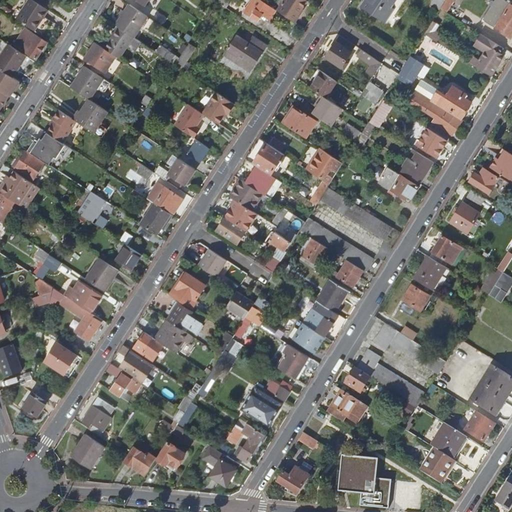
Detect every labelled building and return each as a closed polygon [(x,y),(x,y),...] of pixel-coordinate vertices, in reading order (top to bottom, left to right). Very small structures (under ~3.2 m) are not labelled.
[(28,0),(17,18),(34,30),(48,9),(42,4),(35,0),(28,0)] [(268,6),(259,0),(251,0),(243,12),(258,22),(261,16),(269,21),(276,11),(268,6)] [(298,12),(306,1),(304,0),(283,0),(276,11),(294,23),(300,14),(298,12)] [(362,0),(358,7),(383,23),(392,10),(395,11),(402,0),(362,0)] [(438,8),(443,0),(435,0),(432,5),(438,8)] [(494,26),(510,2),(507,0),(495,0),(483,18),(494,26)] [(446,11),(450,4),(445,1),(440,8),(446,11)] [(133,37),(147,16),(130,3),(115,24),(118,26),(133,36),(133,37)] [(495,28),(511,37),(511,35),(511,5),(509,4),(495,28)] [(152,17),(162,24),(166,18),(156,11),(152,17)] [(434,31),(438,25),(432,21),(424,33),(437,42),(441,35),(434,31)] [(118,26),(104,48),(116,55),(118,57),(133,36),(118,26)] [(28,29),(26,32),(30,34),(21,48),(36,58),(47,41),(28,29)] [(411,56),(424,64),(438,42),(437,42),(424,33),(410,55),(411,56)] [(503,47),(481,33),(474,44),(485,51),(479,61),(471,56),(468,61),(478,68),(491,76),(505,54),(500,51),(503,47)] [(336,43),(351,53),(356,47),(340,36),(336,43)] [(248,45),(237,37),(224,56),(249,72),(266,48),(253,39),(248,45)] [(104,72),(116,55),(104,48),(95,41),(84,58),(104,72)] [(8,43),(0,55),(0,68),(12,77),(26,55),(8,43)] [(351,53),(336,43),(326,58),(344,70),(348,64),(345,62),(351,53)] [(195,48),(189,44),(175,65),(181,69),(195,48)] [(361,50),(357,55),(372,65),(367,72),(373,76),(378,69),(381,64),(361,50)] [(415,78),(424,64),(411,56),(397,79),(410,87),(415,78)] [(89,99),(103,78),(85,65),(71,86),(89,98),(89,99)] [(12,77),(0,68),(0,89),(8,95),(9,96),(19,82),(12,77)] [(310,87),(330,97),(339,79),(318,69),(310,87)] [(374,85),(370,83),(365,91),(378,101),(384,92),(382,90),(390,78),(382,73),(380,77),(374,85)] [(370,82),(370,83),(374,85),(380,77),(376,74),(370,82)] [(433,89),(415,78),(410,87),(428,98),(433,89)] [(436,91),(430,100),(436,103),(440,106),(461,119),(471,103),(465,99),(467,95),(452,86),(445,96),(436,91)] [(0,108),(8,95),(0,89),(0,108)] [(227,114),(233,105),(215,93),(202,113),(204,115),(217,124),(224,113),(227,114)] [(82,113),(76,121),(78,122),(94,133),(108,111),(89,99),(89,98),(81,111),(82,113)] [(323,98),(313,114),(331,126),(341,110),(323,98)] [(441,108),(440,106),(436,103),(429,114),(434,117),(427,128),(446,140),(448,142),(462,120),(441,108)] [(196,126),(204,115),(202,113),(188,104),(174,125),(186,133),(188,133),(192,136),(198,128),(196,126)] [(158,115),(147,107),(142,114),(153,122),(158,115)] [(294,107),(283,123),(306,138),(317,122),(294,107)] [(53,119),(45,131),(63,143),(78,122),(76,121),(58,108),(51,118),(53,119)] [(366,141),(375,127),(368,122),(366,125),(361,134),(359,137),(366,141)] [(348,126),(343,134),(356,142),(359,137),(361,134),(348,126)] [(436,157),(446,140),(427,128),(426,128),(416,144),(436,157)] [(39,160),(44,152),(40,149),(48,137),(39,131),(26,152),(25,152),(15,167),(32,178),(43,162),(39,160)] [(53,140),(48,137),(40,149),(44,152),(53,140)] [(190,137),(183,148),(188,151),(195,140),(190,137)] [(272,138),(268,145),(281,153),(285,146),(272,138)] [(280,161),(284,155),(281,153),(268,145),(260,139),(246,160),(256,167),(270,176),(274,170),(277,171),(282,163),(280,161)] [(198,163),(208,148),(196,140),(186,154),(198,163)] [(310,169),(309,171),(324,181),(329,184),(332,179),(327,175),(331,170),(336,173),(342,163),(321,149),(309,168),(310,169)] [(511,154),(505,150),(499,159),(496,158),(490,167),(510,180),(511,177),(511,154)] [(419,185),(433,162),(416,152),(402,174),(419,185)] [(177,175),(175,178),(174,180),(184,186),(194,170),(178,159),(170,170),(174,173),(177,175)] [(149,182),(155,174),(143,166),(137,174),(149,182)] [(256,167),(245,183),(263,195),(264,195),(275,179),(270,176),(256,167)] [(160,168),(156,175),(165,181),(170,175),(160,168)] [(388,168),(380,180),(393,188),(391,191),(409,202),(419,187),(388,168)] [(502,191),(507,182),(499,177),(498,178),(483,169),(479,176),(475,173),(469,182),(488,194),(494,186),(502,191)] [(2,181),(0,183),(0,190),(15,201),(17,203),(31,182),(13,170),(4,183),(2,181)] [(251,212),(263,195),(245,183),(240,180),(229,197),(236,201),(251,212)] [(324,181),(310,202),(316,205),(319,200),(327,188),(329,184),(324,181)] [(182,200),(157,184),(146,199),(153,203),(163,210),(164,209),(172,215),(182,200)] [(385,241),(393,228),(327,188),(319,200),(385,241)] [(0,221),(1,222),(15,201),(0,190),(0,221)] [(98,196),(91,191),(79,209),(76,213),(77,213),(91,222),(105,201),(99,197),(98,196)] [(466,198),(477,204),(480,199),(469,192),(466,198)] [(236,201),(225,218),(243,230),(246,232),(257,215),(251,212),(236,201)] [(170,215),(163,210),(153,203),(140,224),(156,235),(170,215)] [(462,203),(459,207),(455,214),(450,222),(468,233),(479,215),(462,203)] [(296,223),(299,219),(288,211),(282,220),(277,229),(282,232),(290,219),(296,223)] [(74,219),(81,224),(84,220),(77,215),(74,219)] [(277,217),(272,225),(277,229),(282,220),(277,217)] [(237,244),(246,232),(243,230),(225,218),(217,231),(237,244)] [(294,227),(300,231),(305,222),(299,219),(296,223),(294,227)] [(373,260),(307,219),(305,222),(300,231),(299,231),(312,239),(328,249),(336,254),(347,261),(363,270),(365,272),(373,260)] [(51,238),(56,243),(63,233),(57,229),(51,238)] [(284,251),(289,243),(274,233),(268,241),(270,243),(268,246),(275,251),(278,247),(284,251)] [(118,242),(124,245),(125,246),(129,239),(123,235),(118,242)] [(432,252),(451,264),(461,248),(441,236),(432,252)] [(314,270),(328,249),(312,239),(298,261),(314,270)] [(129,271),(140,256),(125,246),(124,245),(113,261),(129,271)] [(210,250),(200,267),(218,278),(228,262),(210,250)] [(506,271),(511,254),(511,252),(507,251),(500,268),(506,271)] [(272,257),(265,268),(273,273),(280,262),(272,257)] [(419,272),(414,279),(436,293),(450,270),(429,257),(420,272),(419,272)] [(113,277),(118,271),(100,259),(85,280),(101,290),(111,276),(113,277)] [(353,288),(363,270),(347,261),(336,278),(353,288)] [(288,265),(282,262),(278,269),(283,272),(288,265)] [(499,269),(489,284),(494,287),(502,275),(503,272),(499,269)] [(186,273),(175,288),(177,289),(172,296),(191,309),(196,301),(195,300),(205,285),(186,273)] [(508,278),(502,275),(494,287),(489,295),(495,299),(508,278)] [(330,281),(317,302),(334,312),(347,291),(330,281)] [(489,284),(484,292),(489,295),(494,287),(489,284)] [(68,291),(63,296),(80,307),(87,312),(89,314),(99,298),(81,285),(74,295),(68,291)] [(420,311),(425,302),(419,298),(422,293),(411,286),(403,300),(420,311)] [(75,314),(80,307),(63,296),(52,288),(51,292),(50,299),(49,303),(52,305),(56,299),(59,301),(59,302),(75,314)] [(484,294),(477,290),(473,296),(472,296),(466,305),(475,312),(482,302),(480,300),(484,294)] [(227,306),(245,318),(246,317),(252,306),(254,303),(236,291),(227,306)] [(42,301),(50,299),(51,292),(32,298),(34,306),(43,304),(42,301)] [(429,297),(422,293),(419,298),(425,302),(429,297)] [(178,303),(167,319),(168,320),(181,329),(192,312),(178,303)] [(265,314),(252,306),(246,317),(251,320),(259,325),(265,314)] [(312,310),(303,324),(323,337),(324,338),(333,323),(312,310)] [(87,340),(100,321),(89,314),(87,312),(73,331),(87,340)] [(210,313),(206,319),(215,324),(219,318),(210,313)] [(251,320),(246,317),(245,318),(239,327),(245,330),(251,320)] [(163,326),(154,339),(176,353),(184,341),(188,343),(193,336),(181,329),(168,320),(164,327),(163,326)] [(313,354),(323,337),(303,324),(301,323),(293,338),(305,345),(304,348),(313,354)] [(390,343),(439,374),(446,362),(385,323),(374,343),(386,350),(390,343)] [(134,346),(131,351),(140,357),(142,353),(153,360),(163,345),(152,338),(144,333),(135,346),(134,346)] [(221,341),(215,351),(222,355),(228,345),(221,341)] [(44,361),(64,374),(76,357),(56,343),(44,361)] [(0,364),(4,376),(21,370),(12,344),(0,347),(0,364)] [(286,355),(278,368),(295,379),(309,357),(289,344),(283,353),(286,355)] [(131,351),(123,346),(118,353),(126,358),(131,351)] [(154,366),(153,365),(151,364),(140,357),(131,351),(126,358),(121,367),(144,381),(154,366)] [(369,351),(357,369),(378,382),(388,388),(418,407),(425,395),(377,364),(381,358),(369,351)] [(142,353),(140,357),(151,364),(153,360),(142,353)] [(224,364),(218,360),(209,374),(209,375),(215,379),(224,364)] [(117,377),(121,371),(111,364),(106,371),(117,377)] [(471,400),(496,416),(511,389),(511,379),(491,367),(471,400)] [(346,385),(360,393),(370,379),(355,370),(346,385)] [(122,374),(110,390),(119,396),(126,387),(134,393),(139,385),(122,374)] [(383,396),(388,388),(378,382),(373,390),(383,396)] [(268,427),(284,402),(256,384),(240,409),(268,427)] [(275,395),(283,401),(288,392),(280,387),(275,395)] [(342,391),(330,408),(345,417),(363,428),(373,411),(342,391)] [(20,409),(35,420),(47,403),(32,392),(20,409)] [(94,425),(91,430),(100,436),(112,418),(109,416),(114,408),(98,398),(82,422),(90,427),(93,424),(94,425)] [(175,420),(179,423),(185,413),(181,410),(175,420)] [(477,413),(465,432),(482,443),(494,424),(477,413)] [(166,420),(163,425),(173,432),(177,426),(166,420)] [(445,423),(431,446),(435,448),(452,459),(466,436),(445,423)] [(157,431),(169,439),(173,432),(163,425),(162,424),(157,431)] [(236,425),(226,441),(234,446),(244,430),(236,425)] [(246,462),(263,435),(256,431),(249,441),(248,441),(238,456),(246,462)] [(314,449),(318,442),(303,433),(299,440),(314,449)] [(105,447),(86,434),(77,447),(79,448),(73,458),(90,469),(105,447)] [(219,441),(214,449),(224,455),(226,456),(230,450),(219,441)] [(177,468),(186,454),(169,443),(160,457),(177,468)] [(236,470),(221,460),(224,455),(214,449),(211,447),(203,459),(217,467),(211,476),(226,486),(236,470)] [(440,484),(454,461),(452,459),(435,448),(421,472),(440,484)] [(124,463),(131,468),(133,466),(139,470),(146,475),(153,464),(155,460),(147,455),(146,456),(133,449),(124,463)] [(360,506),(388,509),(391,480),(376,479),(378,459),(342,456),(338,492),(361,494),(360,506)] [(309,477),(295,468),(290,477),(283,474),(278,483),(298,495),(309,477)] [(507,511),(509,511),(511,508),(511,484),(509,483),(496,502),(504,507),(503,509),(507,511)]
